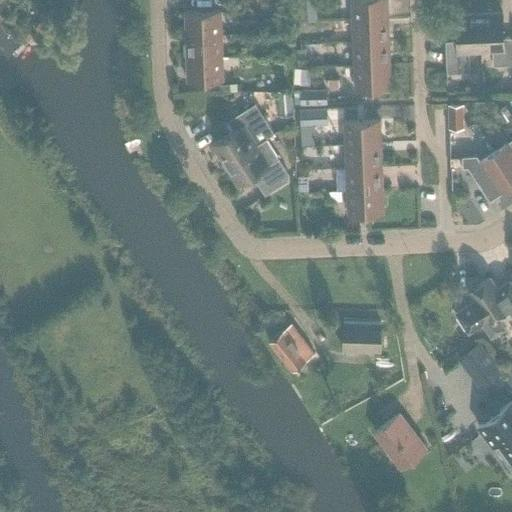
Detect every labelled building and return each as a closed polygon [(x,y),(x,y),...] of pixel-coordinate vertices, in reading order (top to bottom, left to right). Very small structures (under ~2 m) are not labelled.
[(233,10),(232,0),(211,0),(212,10),(185,11),(186,35),(220,34),(219,10),(233,10)] [(297,0),(299,18),(315,18),(314,0),(297,0)] [(351,0),(352,19),(387,18),(386,0),(351,0)] [(44,4),(40,15),(42,16),(54,21),(59,10),(44,4)] [(511,37),(503,38),(502,12),(479,13),(481,51),(492,51),(493,65),(511,64),(511,37)] [(445,41),(447,73),(470,72),(469,52),(481,51),(479,13),(456,14),(457,40),(445,41)] [(272,28),(285,27),(285,16),(272,16),(272,28)] [(0,44),(9,55),(23,41),(0,17),(0,44)] [(387,18),(352,19),(353,42),(388,41),(387,18)] [(187,58),(221,56),(220,34),(186,35),(187,58)] [(388,41),(353,42),(354,65),(389,64),(388,41)] [(305,49),(297,49),(297,64),(307,64),(306,54),(305,49)] [(222,80),(221,56),(187,58),(187,81),(222,80)] [(389,64),(354,65),(355,88),(390,87),(389,64)] [(294,68),(293,84),(300,84),(309,85),(310,69),(301,68),(294,68)] [(237,83),(219,84),(219,90),(230,90),(230,91),(237,91),(237,83)] [(300,104),(325,103),(325,88),(300,89),(300,104)] [(290,89),(277,90),(279,114),(292,113),(290,89)] [(273,132),(255,104),(227,121),(234,131),(212,145),(225,164),(265,137),(273,132)] [(462,104),(448,104),(449,128),(463,127),(462,104)] [(511,115),(505,105),(496,110),(504,123),(511,117),(511,115)] [(300,109),(301,124),(324,123),(323,107),(300,109)] [(345,144),(380,143),(379,120),(344,121),(345,144)] [(259,170),(265,180),(258,184),(265,194),(284,182),(287,181),(288,173),(284,168),(272,148),(265,137),(225,164),(237,184),(259,170)] [(511,179),(511,138),(494,151),(511,179)] [(336,167),(346,166),(346,167),(381,166),(380,143),(345,144),(346,160),(336,160),(336,167)] [(462,156),(462,167),(468,167),(490,200),(511,186),(511,179),(494,151),(480,160),(477,155),(462,156)] [(382,188),(381,166),(346,167),(347,190),(382,188)] [(382,188),(347,190),(348,213),(383,212),(382,188)] [(475,301),(457,313),(469,331),(482,322),(491,337),(505,328),(497,316),(508,309),(511,315),(511,285),(509,280),(497,288),(489,277),(469,290),(475,301)] [(380,322),(343,321),(342,350),(379,352),(380,322)] [(314,353),(291,323),(269,340),(292,370),(314,353)] [(481,386),(499,373),(477,343),(459,357),(481,386)] [(511,401),(479,426),(511,470),(511,469),(511,401)] [(426,448),(399,413),(375,432),(401,467),(426,448)]
